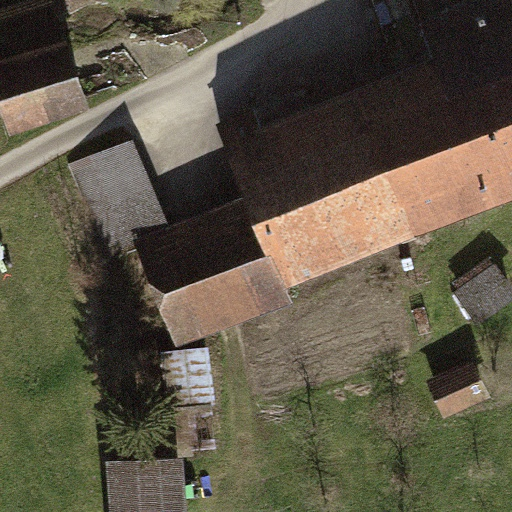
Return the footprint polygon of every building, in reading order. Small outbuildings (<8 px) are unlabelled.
[(54,0),(26,0),(0,10),(0,98),(15,138),(96,106),(54,0)] [(132,134),(69,164),(104,249),(134,237),(173,341),(290,294),(283,279),(511,184),(511,0),(452,0),(422,14),(416,0),(373,0),(398,60),(261,118),(254,100),(214,118),(245,185),(167,220),(132,134)] [(511,278),(496,256),(454,286),(477,319),(511,293),(511,278)] [(473,354),(427,377),(444,412),(490,390),(473,354)] [(184,511),(180,452),(104,457),(107,511),(184,511)]
